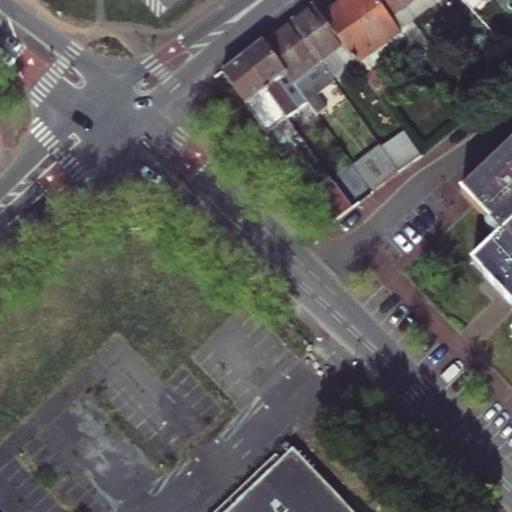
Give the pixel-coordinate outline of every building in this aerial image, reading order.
[(377,58),(404,40),(389,17),(376,0),(348,0),(323,18),(355,64),(375,92),(384,85),(375,71),(370,74),(367,69),(379,61),(377,58)] [(376,0),(389,17),(411,0),(376,0)] [(313,5),(290,22),(321,65),(335,54),(347,71),(355,64),(323,18),(313,5)] [(263,43),(308,105),(314,100),(299,80),(321,65),(290,22),(263,43)] [(263,43),(243,58),(287,118),(296,130),(316,116),(308,105),(263,43)] [(223,74),(266,134),(287,118),(243,58),(223,74)] [(289,128),(280,134),(294,153),(302,146),(289,128)] [(400,176),(423,159),(406,135),(383,152),(400,176)] [(504,237),(511,229),(511,146),(462,193),(491,224),(504,237)] [(400,176),(383,152),(379,147),(353,166),(373,194),(400,176)] [(332,221),(354,206),(333,174),(311,189),(332,221)] [(504,237),(491,224),(487,228),(499,242),(504,237)] [(511,229),(504,237),(499,242),(475,265),(511,305),(511,229)] [(347,511),(292,454),(229,511),(347,511)] [(212,511),(224,511),(278,462),(272,456),(212,511)]
